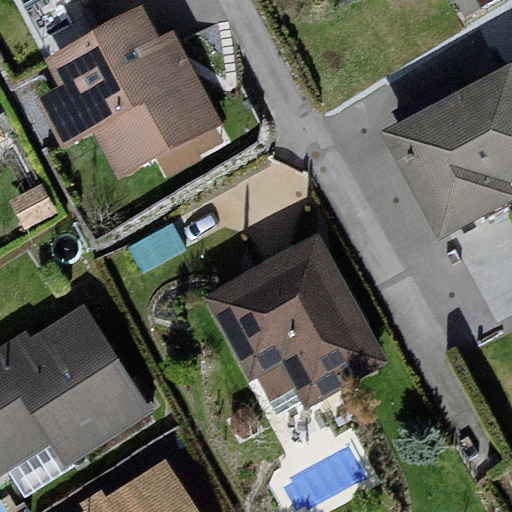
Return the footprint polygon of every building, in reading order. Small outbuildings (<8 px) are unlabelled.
[(155,20),(45,72),(66,101),(44,112),(60,159),(93,145),(121,191),(158,172),(167,188),(232,144),(155,20)] [(511,83),(389,144),(445,249),(511,213),(511,205),(505,196),(511,192),(511,83)] [(325,242),(210,307),(255,387),(284,396),(301,397),(318,408),(392,375),(325,242)] [(87,310),(0,362),(0,484),(1,486),(56,452),(69,473),(154,422),(87,310)] [(200,511),(172,467),(100,511),(200,511)]
